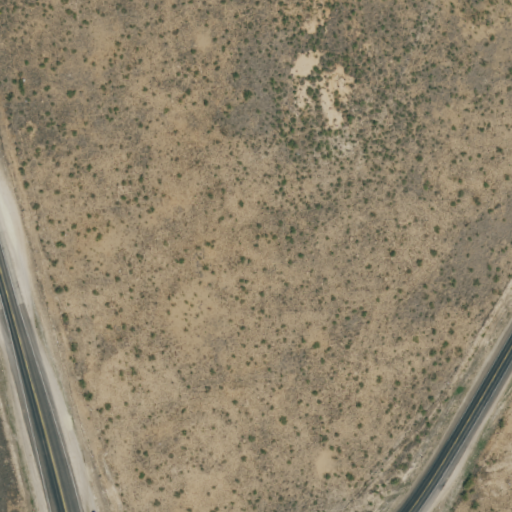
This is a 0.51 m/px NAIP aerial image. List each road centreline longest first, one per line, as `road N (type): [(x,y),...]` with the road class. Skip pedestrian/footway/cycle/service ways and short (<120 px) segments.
road 1 (secondary): [(70,511),(0,253)]
road 2 (primary): [(413,511),(511,354)]
